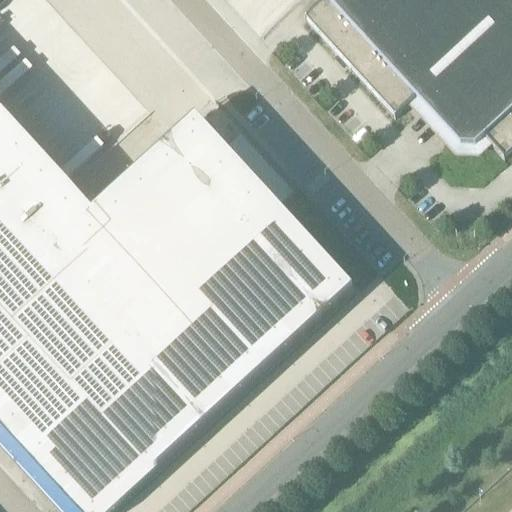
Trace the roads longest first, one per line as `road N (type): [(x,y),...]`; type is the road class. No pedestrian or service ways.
road 1 (unclassified): [(465,301),(187,0)]
road 2 (unclassified): [(465,301),(233,511)]
